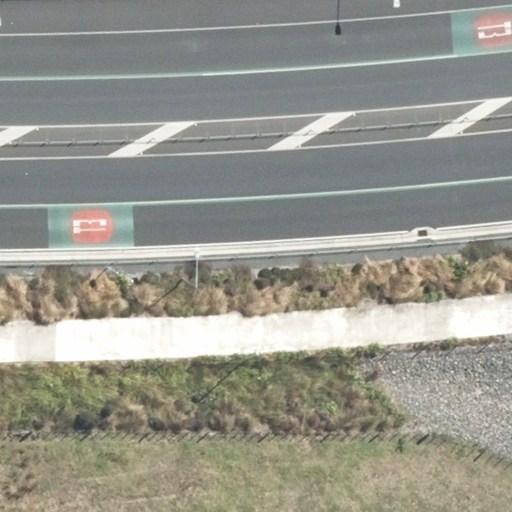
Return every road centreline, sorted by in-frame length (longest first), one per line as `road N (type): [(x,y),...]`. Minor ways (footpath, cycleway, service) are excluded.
road 1 (primary): [(511,156),(415,169),(0,182)]
road 2 (primary): [(0,68),(511,44)]
